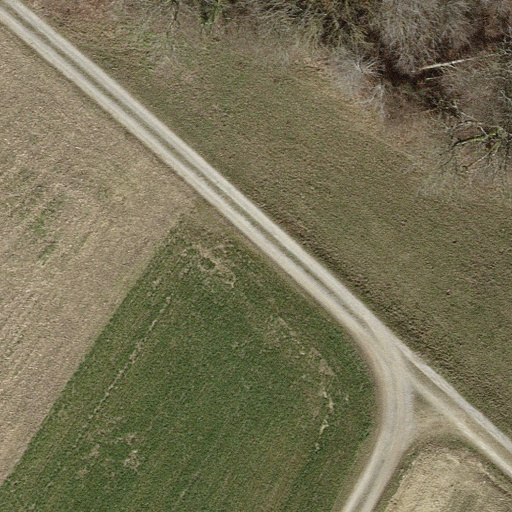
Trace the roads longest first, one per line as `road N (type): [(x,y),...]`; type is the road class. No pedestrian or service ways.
road 1 (track): [(10,0),(214,194),(511,455)]
road 2 (track): [(354,511),(426,381)]
